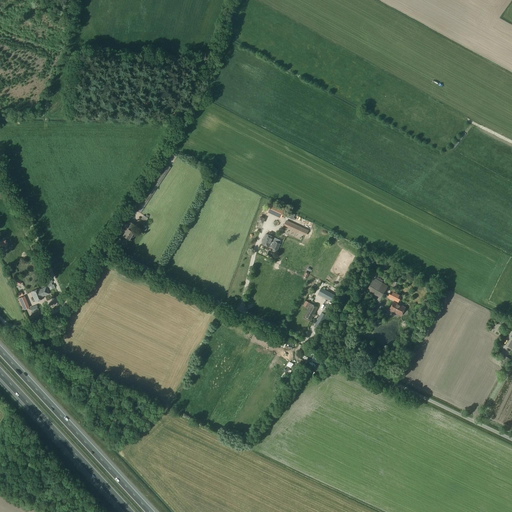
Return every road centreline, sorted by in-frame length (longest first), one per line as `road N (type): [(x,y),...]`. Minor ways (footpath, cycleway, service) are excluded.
road 1 (track): [(332,352),(103,249),(55,308),(29,320)]
road 2 (motorway): [(148,511),(0,351)]
road 3 (unclassified): [(511,439),(332,352)]
road 4 (motorway): [(0,374),(127,511)]
